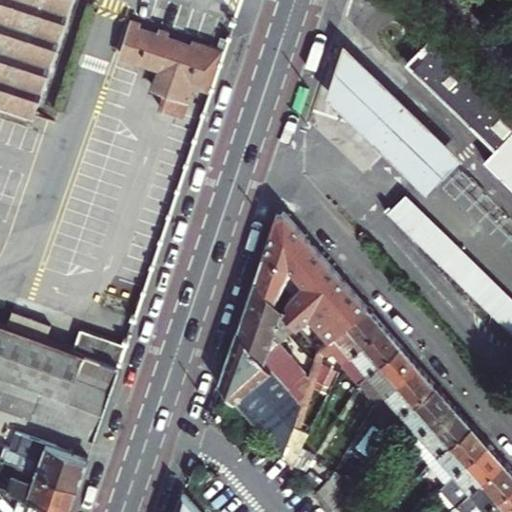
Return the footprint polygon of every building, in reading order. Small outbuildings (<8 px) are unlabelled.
[(0,0),(0,105),(29,115),(67,0),(0,0)] [(423,39),(405,57),(414,66),(493,145),(483,157),(511,185),(511,107),(433,29),(423,39)] [(216,79),(221,67),(125,33),(116,61),(153,75),(147,96),(160,101),(156,113),(179,122),(191,88),(211,95),(216,79)] [(425,185),(458,151),(342,37),(325,87),(425,185)] [(511,298),(403,190),(386,208),(511,333),(511,298)] [(284,211),(281,212),(275,216),(269,234),(263,252),(284,271),(299,291),(280,307),(284,312),(322,286),(324,287),(339,275),(284,211)] [(299,291),(284,271),(263,252),(258,265),(254,278),(280,307),(299,291)] [(324,287),(322,286),(284,312),(297,326),(316,348),(366,306),(353,290),(339,275),(324,287)] [(284,312),(280,307),(254,278),(248,295),(242,312),(237,330),(289,389),(300,401),(309,373),(280,340),(297,326),(284,312)] [(113,307),(136,316),(145,291),(121,282),(113,307)] [(340,364),(383,325),(374,315),(366,306),(316,348),(317,348),(320,352),(325,348),(340,364)] [(13,313),(8,327),(47,340),(52,326),(13,313)] [(8,327),(0,323),(0,405),(94,438),(107,401),(119,366),(104,360),(74,350),(47,340),(8,327)] [(357,382),(365,374),(399,343),(391,334),(383,325),(340,364),(357,382)] [(281,457),(290,431),(300,401),(289,389),(237,330),(227,357),(218,385),(264,437),(281,457)] [(83,331),(74,350),(104,360),(111,341),(83,331)] [(119,366),(126,346),(111,341),(104,360),(119,366)] [(382,394),(417,364),(408,353),(399,343),(365,374),(382,394)] [(382,394),(401,415),(435,384),(426,374),(417,364),(382,394)] [(382,394),(365,374),(357,382),(355,383),(373,403),(382,394)] [(511,383),(498,396),(511,411),(511,383)] [(418,434),(452,404),(443,394),(435,384),(401,415),(418,434)] [(391,424),(401,415),(382,394),(373,403),(391,424)] [(461,414),(452,404),(418,434),(407,443),(426,465),(426,464),(436,455),(470,425),(461,414)] [(454,476),(488,445),(479,435),(470,425),(436,455),(454,476)] [(1,458),(36,470),(78,485),(85,466),(88,456),(16,431),(11,446),(5,444),(1,458)] [(281,457),(288,464),(297,445),(299,442),(290,431),(281,457)] [(298,476),(308,458),(297,445),(288,464),(298,476)] [(496,454),(488,445),(454,476),(444,485),(441,487),(457,506),(460,503),(469,494),(504,463),(496,454)] [(436,455),(426,464),(444,485),(454,476),(436,455)] [(511,472),(504,463),(469,494),(485,511),(487,511),(511,490),(511,472)] [(13,472),(8,485),(71,507),(74,496),(78,485),(36,470),(33,479),(13,472)] [(330,511),(337,511),(348,494),(355,483),(334,470),(318,498),(330,511)] [(511,511),(511,490),(487,511),(511,511)] [(177,505),(174,511),(199,511),(182,491),(177,505)] [(361,511),(363,510),(348,494),(337,511),(361,511)] [(485,511),(469,494),(460,503),(467,511),(485,511)]
